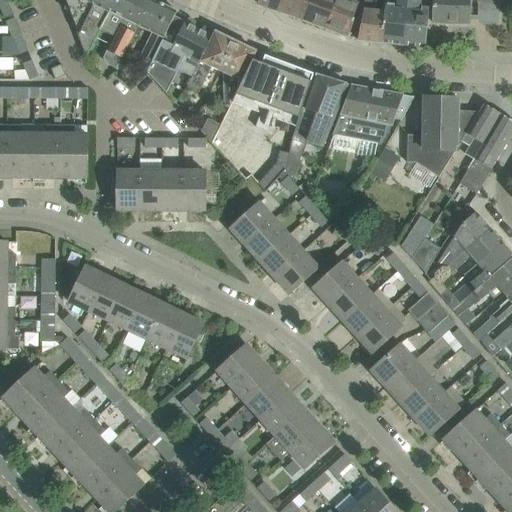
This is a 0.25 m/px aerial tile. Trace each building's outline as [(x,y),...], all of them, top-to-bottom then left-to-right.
[(0,0),(0,6),(4,17),(13,14),(7,0),(0,0)] [(101,30),(117,0),(64,0),(77,34),(85,54),(86,54),(87,54),(100,29),(101,30)] [(116,68),(138,26),(150,0),(117,0),(101,30),(115,37),(105,55),(109,64),(116,68)] [(164,40),(175,16),(177,12),(153,0),(150,0),(138,26),(153,33),(138,63),(149,68),(147,72),(147,73),(150,70),(157,57),(164,40)] [(278,11),(281,0),(258,0),(257,4),(278,11)] [(304,6),(306,0),(281,0),(278,11),(299,19),(303,20),(308,7),(304,6)] [(303,20),(326,29),(335,0),(306,0),(304,6),(308,7),(303,20)] [(348,37),(355,18),(354,17),(359,4),(350,0),(335,0),(326,29),(348,37)] [(378,42),(381,43),(384,23),(385,11),(382,10),(374,10),(375,3),(378,3),(378,0),(364,0),(360,20),(358,40),(378,42)] [(402,45),(406,0),(394,0),(395,4),(386,3),(385,11),(381,43),(402,45)] [(425,48),(427,28),(429,8),(421,7),(421,0),(406,0),(402,45),(425,48)] [(478,0),(478,2),(499,2),(499,0),(433,0),(432,22),(469,23),(469,0),(478,0)] [(199,64),(213,35),(175,16),(164,40),(157,57),(150,70),(147,73),(166,93),(178,70),(193,77),(199,64)] [(12,34),(20,31),(15,18),(6,22),(12,34)] [(20,54),(28,51),(20,31),(12,34),(20,54)] [(221,72),(236,42),(214,32),(213,35),(199,64),(193,77),(187,87),(199,93),(211,67),(220,72),(221,72)] [(234,100),(257,52),(236,42),(221,72),(223,73),(225,106),(229,108),(234,100)] [(255,60),(234,103),(265,115),(259,132),(273,137),(279,120),(298,127),(305,108),(315,74),(266,56),(264,63),(255,60)] [(24,64),(30,80),(39,76),(32,60),(24,64)] [(55,79),(66,75),(61,65),(51,69),(55,79)] [(342,104),(348,85),(315,74),(305,108),(298,127),(297,130),(292,149),(302,153),(307,141),(326,148),(327,146),(328,153),(330,149),(333,141),(329,139),(342,104)] [(358,139),(381,91),(352,86),(346,105),(335,135),(358,139)] [(0,97),(87,98),(88,88),(0,87),(0,97)] [(413,97),(402,95),(381,91),(358,139),(376,142),(381,143),(391,128),(394,119),(401,120),(413,97)] [(479,112),(458,111),(458,99),(424,97),(423,135),(407,135),(407,163),(415,163),(438,179),(462,140),(479,112)] [(486,143),(502,115),(484,104),(479,112),(462,140),(472,146),(461,164),(469,170),(486,143)] [(485,179),(500,154),(511,134),(511,120),(502,115),(486,143),(469,170),(485,179)] [(212,142),(221,125),(208,119),(202,132),(207,137),(212,142)] [(0,177),(2,177),(12,177),(23,178),(54,178),(65,178),(87,178),(87,134),(75,134),(75,125),(68,125),(60,125),(55,125),(46,125),(46,134),(22,134),(22,125),(21,125),(13,125),(7,125),(0,125),(0,177)] [(135,147),(135,138),(117,138),(117,147),(135,147)] [(160,147),(160,138),(145,138),(145,147),(160,147)] [(178,147),(178,138),(160,138),(160,147),(178,147)] [(206,147),(206,138),(188,138),(188,147),(206,147)] [(290,154),(279,151),(276,164),(258,184),(265,192),(287,169),(290,154)] [(139,171),(137,171),(117,171),(117,210),(139,210),(139,171)] [(160,210),(160,171),(139,171),(139,210),(160,210)] [(182,210),(182,171),(160,171),(160,210),(182,210)] [(205,211),(205,191),(205,172),(182,171),(182,210),(205,211)] [(292,194),(299,188),(288,176),(281,182),(292,194)] [(310,214),(317,208),(306,195),(299,201),(310,214)] [(245,245),(274,219),(259,203),(230,229),(245,245)] [(317,208),(310,214),(312,216),(317,222),(322,226),(328,220),(317,208)] [(446,268),(490,229),(476,213),(463,224),(438,265),(437,264),(428,278),(430,280),(436,275),(442,270),(443,271),(446,268)] [(259,261),(288,235),(274,219),(245,245),(259,261)] [(352,233),(337,226),(333,235),(348,241),(352,233)] [(478,264),(502,243),(490,229),(446,268),(451,274),(472,256),(478,264)] [(414,261),(427,240),(411,230),(400,247),(414,261)] [(274,277),(303,251),(288,235),(259,261),(274,277)] [(382,247),(366,240),(363,248),(379,255),(382,247)] [(428,278),(437,264),(433,261),(441,249),(427,240),(414,261),(428,278)] [(15,285),(16,275),(16,255),(7,255),(7,242),(0,241),(0,349),(4,349),(5,338),(13,338),(14,310),(5,310),(5,285),(15,285)] [(476,290),(511,259),(511,254),(502,243),(478,264),(484,271),(470,283),(476,289),(476,290)] [(303,251),(274,277),(289,294),(318,268),(303,251)] [(397,271),(404,265),(394,253),(387,259),(397,271)] [(511,285),(511,259),(476,290),(476,289),(460,303),(460,304),(453,310),(458,317),(473,304),(474,305),(475,306),(489,293),(494,299),(502,292),(503,293),(511,285)] [(55,280),(56,260),(42,260),(42,280),(41,342),(54,342),(55,280)] [(328,305),(357,278),(342,262),(313,288),(328,305)] [(404,265),(397,271),(408,284),(415,278),(404,265)] [(88,311),(105,276),(85,266),(69,302),(88,311)] [(440,296),(448,289),(436,275),(430,280),(428,282),(440,296)] [(108,320),(125,285),(105,276),(88,311),(108,320)] [(342,321),(371,294),(357,278),(328,305),(342,321)] [(127,330),(144,295),(125,285),(108,320),(127,330)] [(416,321),(437,303),(422,285),(415,291),(421,299),(407,311),(416,321)] [(511,312),(511,285),(503,293),(505,295),(508,299),(499,307),(501,308),(489,318),(490,319),(484,324),(475,332),(481,339),(511,312)] [(460,304),(460,303),(448,289),(440,296),(453,310),(460,304)] [(357,336),(386,310),(371,294),(342,321),(357,336)] [(147,339),(164,304),(144,295),(127,330),(147,339)] [(455,325),(452,321),(437,303),(416,321),(435,342),(441,337),(455,325)] [(166,349),(183,313),(164,304),(147,339),(166,349)] [(386,310),(357,336),(372,354),(401,327),(386,310)] [(183,313),(166,349),(187,359),(204,323),(183,313)] [(69,314),(63,321),(74,333),(80,327),(69,314)] [(511,339),(511,324),(493,341),(500,350),(511,339)] [(470,341),(459,328),(455,325),(441,337),(455,352),(458,350),(458,351),(470,341)] [(89,349),(96,343),(84,331),(78,337),(89,349)] [(79,365),(86,358),(68,337),(60,345),(79,365)] [(385,386),(422,354),(407,338),(371,370),(385,386)] [(511,339),(500,350),(496,353),(504,361),(511,354),(511,353),(511,339)] [(465,359),(469,355),(473,360),(480,354),(470,341),(458,351),(465,359)] [(89,349),(102,363),(109,357),(96,343),(89,349)] [(232,388),(261,362),(246,345),(217,371),(232,388)] [(400,403),(429,377),(436,370),(422,354),(385,386),(400,403)] [(97,384),(104,377),(86,358),(79,365),(97,384)] [(498,374),(487,361),(480,367),(491,380),(498,374)] [(247,404),(276,378),(261,362),(232,388),(247,404)] [(121,384),(128,377),(116,364),(109,370),(121,384)] [(141,470),(128,455),(122,449),(115,455),(99,437),(106,431),(86,410),(79,416),(63,398),(70,392),(51,371),(44,377),(35,368),(3,397),(109,511),(114,511),(144,485),(135,476),(141,470)] [(114,403),(122,396),(104,377),(97,384),(114,403)] [(134,397),(140,391),(128,377),(121,384),(134,397)] [(414,418),(444,393),(429,377),(400,403),(414,418)] [(261,420),(290,394),(276,378),(247,404),(261,420)] [(511,390),(506,383),(498,390),(511,406),(511,390)] [(444,393),(414,418),(430,436),(459,410),(444,393)] [(275,436),(304,410),(290,394),(261,420),(275,436)] [(149,414),(155,408),(156,407),(144,395),(138,401),(149,414)] [(133,423),(140,416),(122,396),(114,403),(133,423)] [(181,403),(193,417),(199,411),(187,397),(181,403)] [(290,452),(319,426),(304,410),(275,436),(290,452)] [(511,435),(504,428),(491,413),(484,420),(476,410),(444,439),(509,511),(511,511),(511,450),(504,441),(511,435)] [(150,442),(158,435),(140,416),(133,423),(150,442)] [(210,437),(217,431),(206,418),(199,424),(210,437)] [(319,426),(290,452),(305,469),(334,443),(319,426)] [(231,431),(224,438),(217,431),(210,437),(225,453),(239,440),(231,431)] [(150,442),(169,462),(176,455),(158,435),(150,442)] [(246,463),(239,455),(247,448),(239,440),(225,453),(239,469),(246,463)] [(337,472),(350,461),(344,454),(331,466),(337,472)] [(239,469),(245,475),(250,481),(257,475),(246,463),(239,469)] [(324,472),(312,484),(318,490),(330,479),(324,472)] [(249,508),(257,500),(240,481),(232,488),(249,508)] [(257,488),(268,501),(275,495),(263,482),(257,488)] [(305,501),(318,490),(312,484),(299,495),(305,501)] [(366,511),(396,511),(376,489),(359,504),(366,511)] [(253,511),(267,511),(257,500),(249,508),(253,511)] [(293,511),(298,508),(292,501),(280,511),(293,511)]
